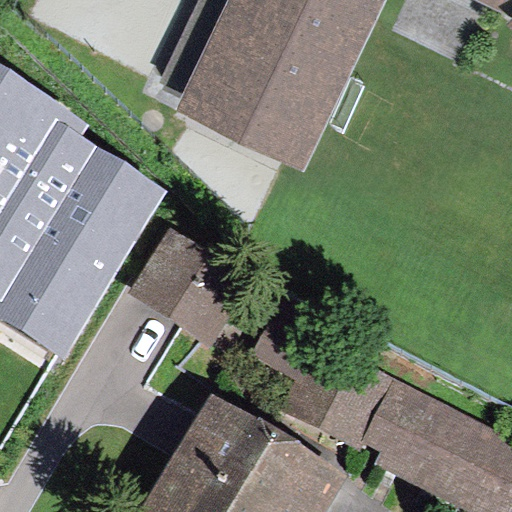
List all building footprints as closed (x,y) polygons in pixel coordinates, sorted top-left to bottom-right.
[(511,0),(197,0),(160,76),(191,91),(189,97),(296,148),(367,0),(486,0),(511,12),(511,0)] [(0,345),(63,384),(124,287),(0,209),(0,345)] [(243,267),(185,230),(135,307),(194,344),(243,267)] [(255,356),(300,379),(327,327),(282,304),(255,356)] [(356,434),(380,385),(322,356),(298,405),(356,434)] [(498,511),(506,511),(511,501),(511,449),(395,390),(366,445),(498,511)] [(330,511),(340,496),(203,414),(143,511),(330,511)]
